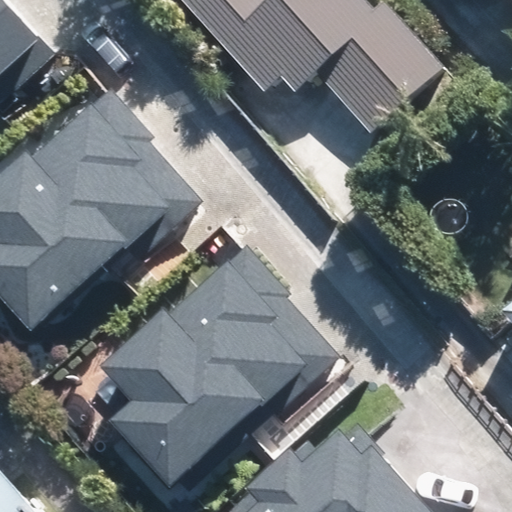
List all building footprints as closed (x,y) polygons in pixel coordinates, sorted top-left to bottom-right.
[(0,0),(0,94),(61,42),(24,0),(0,0)] [(370,0),(201,0),(272,81),(288,67),(306,88),(329,68),(379,126),(455,62),(401,0),(395,0),(381,13),(370,0)] [(209,189),(124,88),(0,191),(0,222),(14,239),(0,250),(0,264),(49,323),(209,189)] [(349,349),(258,244),(123,359),(153,395),(129,415),(190,485),(349,349)] [(450,511),(375,423),(268,511),(450,511)] [(23,511),(0,487),(0,511),(23,511)]
